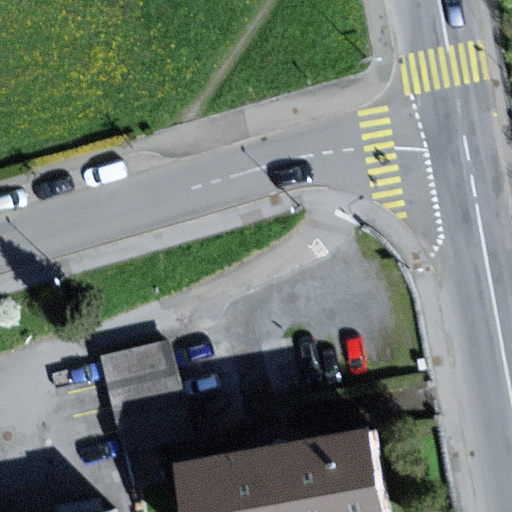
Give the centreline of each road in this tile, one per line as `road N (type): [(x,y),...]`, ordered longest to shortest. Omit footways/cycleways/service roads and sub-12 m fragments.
road 1 (residential): [(467,150),(338,151),(0,245)]
road 2 (secondary): [(511,399),(467,150)]
road 3 (secondary): [(467,150),(440,0)]
